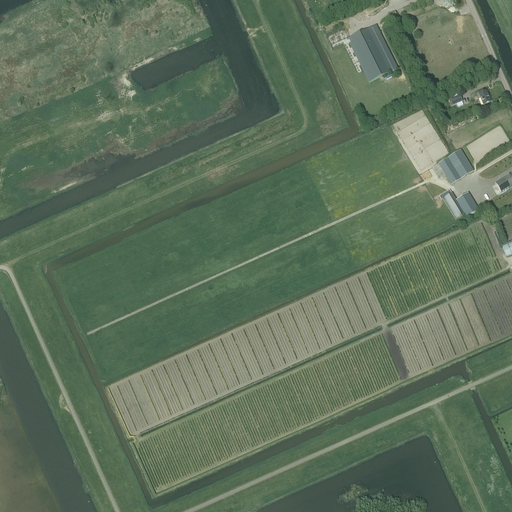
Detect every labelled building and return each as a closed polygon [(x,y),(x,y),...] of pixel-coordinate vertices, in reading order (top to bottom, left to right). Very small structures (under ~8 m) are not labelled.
[(376,26),(349,39),(351,43),(349,44),(369,84),(397,70),(398,69),(376,26)] [(483,106),(491,102),(486,91),(479,94),(483,106)] [(463,102),(461,98),(460,95),(449,100),(450,103),(452,107),(463,102)] [(438,180),(445,176),(451,185),(473,172),(461,151),(438,165),(431,169),(438,180)] [(511,173),(495,184),(500,193),(511,185),(511,173)] [(482,204),(477,207),(468,194),(456,201),(451,194),(443,199),(456,220),(464,215),(466,218),(478,211),(479,212),(485,209),(482,204)] [(511,254),(511,243),(502,248),(506,257),(511,254)]
